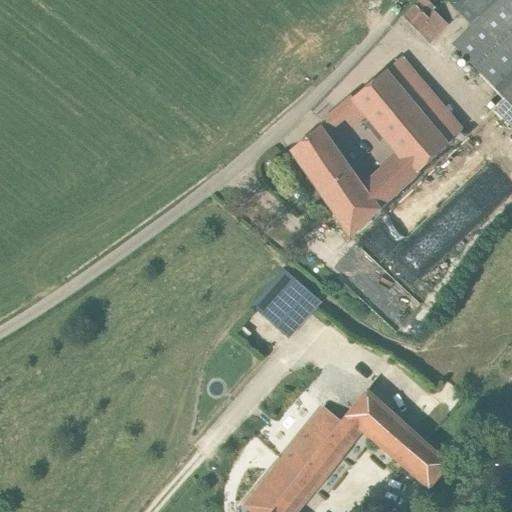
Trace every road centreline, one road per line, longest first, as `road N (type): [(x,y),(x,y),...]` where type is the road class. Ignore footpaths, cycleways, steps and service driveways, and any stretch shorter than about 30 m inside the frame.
road 1 (unclassified): [(0,332),(304,115),(412,0)]
road 2 (track): [(151,511),(312,337),(371,372)]
